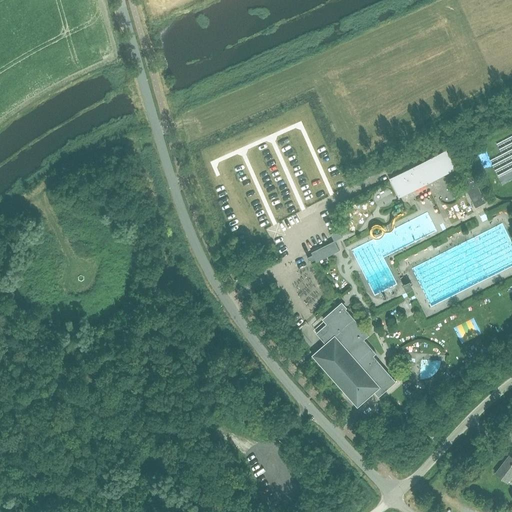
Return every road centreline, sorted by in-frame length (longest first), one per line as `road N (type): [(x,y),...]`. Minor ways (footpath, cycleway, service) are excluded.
road 1 (unclassified): [(392,497),(301,398),(213,280),(187,225),(118,0)]
road 2 (unclassified): [(511,385),(392,497)]
